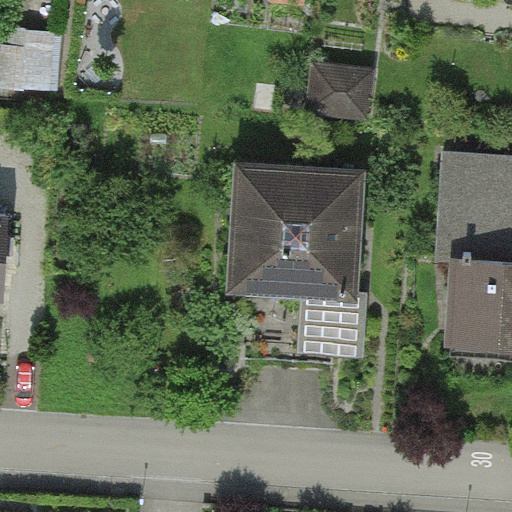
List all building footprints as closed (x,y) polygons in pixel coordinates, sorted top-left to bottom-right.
[(8,84),(59,90),(65,30),(14,25),(8,84)] [(312,101),(373,112),(380,71),(319,60),(312,101)] [(461,271),(511,274),(511,158),(445,155),(439,270),(461,271)] [(380,169),(251,162),(243,296),(306,299),(302,353),(369,357),(380,169)] [(29,211),(0,209),(0,296),(24,298),(29,211)] [(455,363),(511,366),(511,274),(461,271),(455,363)]
